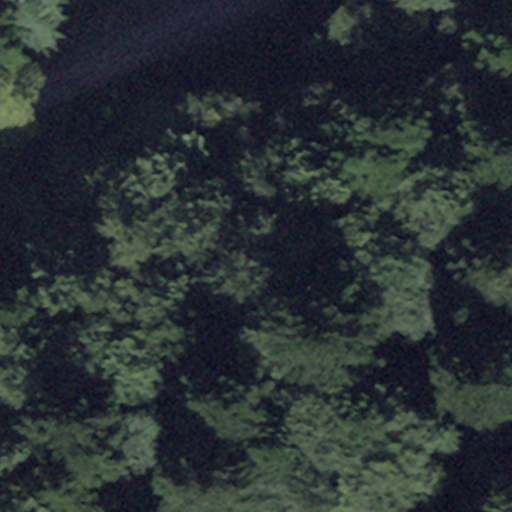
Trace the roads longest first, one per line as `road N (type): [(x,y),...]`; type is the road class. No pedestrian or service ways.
road 1 (track): [(0,254),(190,0)]
road 2 (track): [(511,412),(289,511)]
